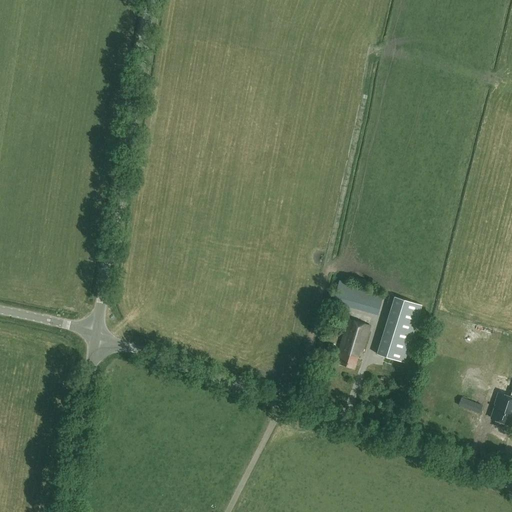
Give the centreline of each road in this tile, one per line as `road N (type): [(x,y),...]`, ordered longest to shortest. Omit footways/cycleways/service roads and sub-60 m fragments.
road 1 (tertiary): [(511,478),(96,336)]
road 2 (track): [(284,400),(303,354),(379,47)]
road 3 (tertiary): [(96,336),(151,0)]
road 4 (tertiary): [(65,511),(96,336)]
